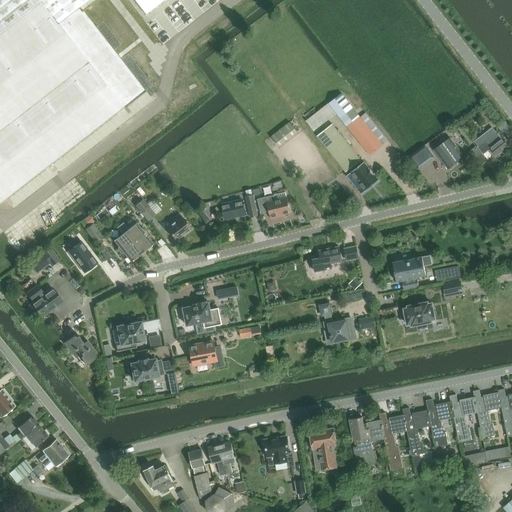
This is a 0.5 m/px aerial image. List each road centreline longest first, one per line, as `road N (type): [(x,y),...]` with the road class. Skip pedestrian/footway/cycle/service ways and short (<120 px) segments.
road 1 (unclassified): [(96,462),(511,369)]
road 2 (residential): [(96,297),(154,270),(359,220)]
road 3 (residential): [(359,220),(511,183)]
road 4 (unclassified): [(96,462),(0,344)]
road 5 (residential): [(511,112),(423,0)]
